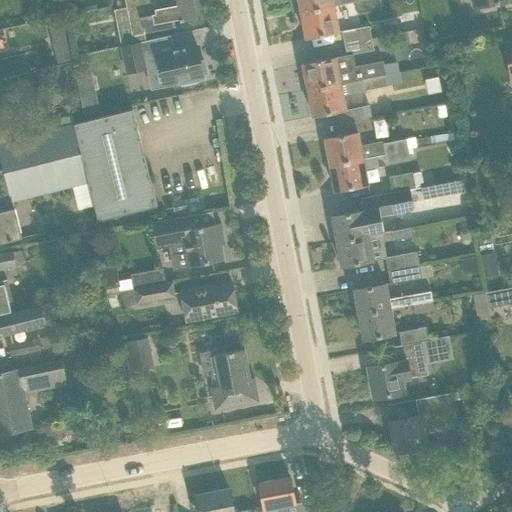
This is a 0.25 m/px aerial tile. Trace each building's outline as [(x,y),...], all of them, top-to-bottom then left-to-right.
[(196,19),(192,0),(125,0),(133,35),(174,27),(173,20),(179,19),(179,22),(196,19)] [(297,0),(300,13),(333,7),(333,5),(354,1),(355,2),(366,0),(297,0)] [(380,7),(378,0),(366,0),(355,2),(357,12),(380,7)] [(333,7),(300,13),(305,38),(338,32),(333,7)] [(68,61),(59,17),(45,20),(55,64),(68,61)] [(342,31),(344,44),(371,39),(369,26),(342,31)] [(200,61),(196,45),(159,53),(155,38),(120,46),(126,73),(159,66),(163,86),(179,82),(180,85),(179,85),(179,86),(198,82),(198,81),(197,81),(197,78),(203,77),(202,74),(205,73),(203,61),(200,61)] [(371,39),(344,44),(346,55),(373,50),(371,39)] [(302,63),(307,91),(340,84),(362,80),(385,76),(383,65),(383,64),(338,73),(335,57),(302,63)] [(396,62),(383,65),(385,76),(399,73),(396,62)] [(399,73),(385,76),(387,85),(400,83),(399,73)] [(307,91),(312,116),(345,110),(342,96),(364,92),(364,90),(387,86),(387,85),(385,76),(362,80),(340,84),(307,91)] [(438,77),(426,80),(429,94),(441,91),(438,77)] [(95,96),(79,99),(81,113),(97,110),(95,96)] [(0,170),(0,242),(20,238),(12,201),(87,183),(97,221),(156,206),(132,109),(3,142),(0,142),(0,160),(3,170),(0,170)] [(357,132),(324,138),(329,165),(362,158),(362,157),(384,154),(407,149),(405,138),(382,143),(382,140),(360,145),(357,132)] [(384,154),(386,164),(409,160),(407,149),(384,154)] [(362,158),(329,165),(334,191),(367,185),(362,158)] [(391,192),(391,193),(402,191),(402,189),(409,188),(414,187),(412,172),(389,176),(391,192)] [(414,187),(409,188),(411,200),(422,198),(420,186),(414,187)] [(390,214),(413,210),(411,200),(409,188),(402,189),(402,191),(391,193),(391,192),(374,195),(376,209),(388,207),(390,214)] [(373,215),(372,209),(331,217),(336,242),(368,236),(374,235),(374,233),(383,232),(379,214),(373,215)] [(155,222),(158,241),(188,235),(194,265),(223,260),(219,238),(223,237),(220,223),(191,228),(189,216),(155,222)] [(391,231),(393,239),(411,236),(410,227),(391,231)] [(368,236),(336,242),(341,267),(360,263),(373,261),(368,236)] [(0,253),(0,269),(15,267),(11,251),(0,253)] [(385,257),(387,271),(419,265),(416,252),(385,257)] [(492,252),(480,255),(484,276),(496,273),(492,252)] [(419,265),(387,271),(390,284),(421,278),(419,265)] [(130,274),(132,289),(165,283),(162,268),(130,274)] [(0,281),(0,316),(3,316),(2,315),(14,312),(7,280),(0,281)] [(172,282),(165,283),(132,289),(135,304),(175,297),(172,282)] [(204,285),(180,290),(186,322),(237,312),(231,283),(205,288),(204,285)] [(353,290),(358,315),(390,309),(390,308),(412,304),(412,305),(433,301),(431,290),(388,298),(385,284),(373,286),(353,290)] [(511,303),(511,287),(484,293),(484,294),(487,308),(487,309),(511,303)] [(484,294),(473,296),(475,310),(487,308),(484,294)] [(3,316),(0,316),(0,334),(44,324),(39,306),(14,312),(2,315),(3,316)] [(390,309),(358,315),(362,340),(382,336),(395,334),(390,309)] [(83,335),(80,317),(54,321),(57,339),(83,335)] [(398,332),(400,345),(400,346),(429,340),(429,339),(427,327),(398,332)] [(126,342),(131,370),(153,366),(149,337),(126,342)] [(8,344),(10,356),(40,350),(38,338),(8,344)] [(424,359),(438,357),(434,338),(429,339),(429,340),(400,346),(400,345),(393,346),(396,362),(368,368),(373,398),(393,394),(403,392),(401,380),(427,375),(424,359)] [(215,410),(258,401),(253,378),(249,378),(243,349),(214,355),(218,377),(209,379),(215,410)] [(0,373),(0,434),(30,428),(26,408),(20,384),(65,375),(61,360),(4,372),(0,373)] [(511,372),(502,374),(504,386),(511,384),(511,372)] [(462,391),(450,393),(452,401),(464,399),(462,391)] [(390,421),(396,451),(425,446),(423,434),(457,427),(452,401),(450,393),(415,399),(418,416),(390,421)] [(279,507),(279,511),(308,511),(307,502),(294,504),(289,477),(258,483),(263,510),(279,507)] [(250,511),(250,509),(234,511),(232,511),(228,489),(195,496),(198,511),(250,511)]
